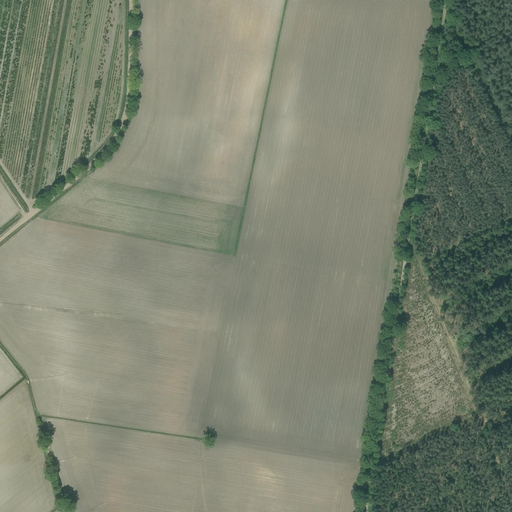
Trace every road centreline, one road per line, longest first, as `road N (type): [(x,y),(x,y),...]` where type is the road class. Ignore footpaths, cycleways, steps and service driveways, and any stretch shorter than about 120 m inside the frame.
road 1 (track): [(364,511),(447,0)]
road 2 (track): [(0,239),(117,132),(128,94),(130,0)]
